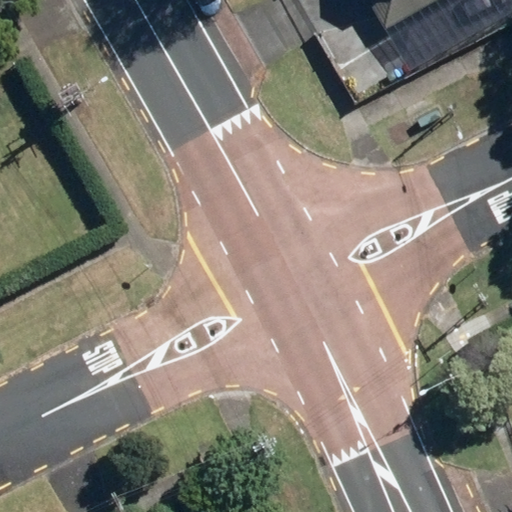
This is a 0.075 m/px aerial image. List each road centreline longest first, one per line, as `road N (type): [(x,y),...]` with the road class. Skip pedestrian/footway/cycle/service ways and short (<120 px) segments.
road 1 (residential): [(0,436),(305,284)]
road 2 (tertiary): [(305,284),(139,0)]
road 3 (tertiary): [(411,511),(305,284)]
road 4 (residential): [(305,284),(511,170)]
